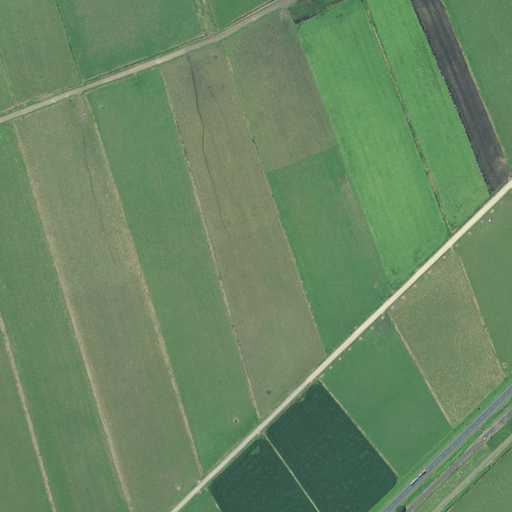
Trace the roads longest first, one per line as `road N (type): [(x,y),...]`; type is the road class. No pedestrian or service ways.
road 1 (track): [(511,184),(175,511)]
road 2 (track): [(0,119),(287,0)]
road 3 (secondary): [(386,511),(511,389)]
